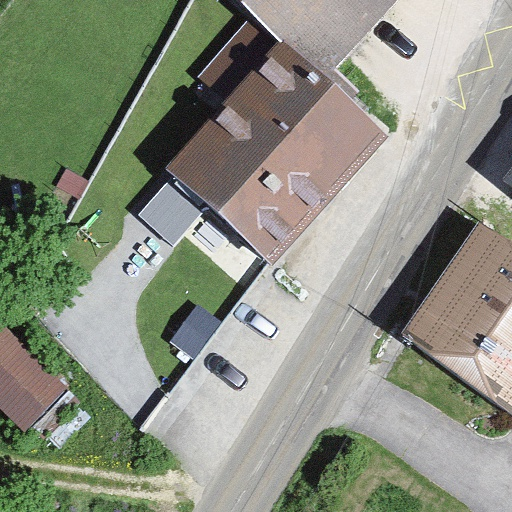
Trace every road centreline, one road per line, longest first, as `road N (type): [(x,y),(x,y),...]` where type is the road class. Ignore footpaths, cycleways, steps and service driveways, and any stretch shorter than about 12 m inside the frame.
road 1 (secondary): [(240,511),(511,60)]
road 2 (unknown): [(0,490),(29,472),(115,482),(258,481)]
